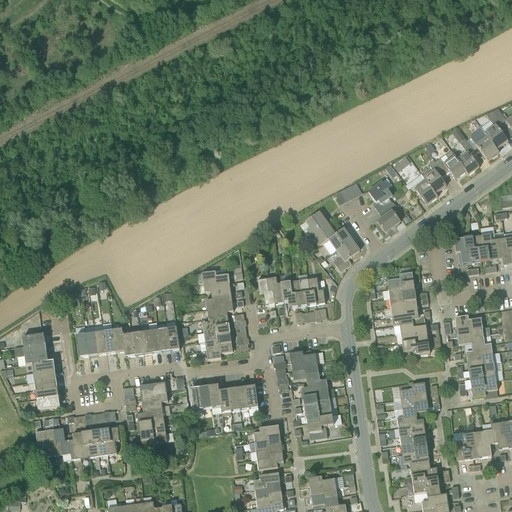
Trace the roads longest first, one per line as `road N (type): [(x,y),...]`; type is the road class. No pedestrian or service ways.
road 1 (residential): [(376,511),(348,329)]
road 2 (residential): [(114,376),(264,363)]
road 3 (residential): [(429,223),(442,296),(511,291)]
